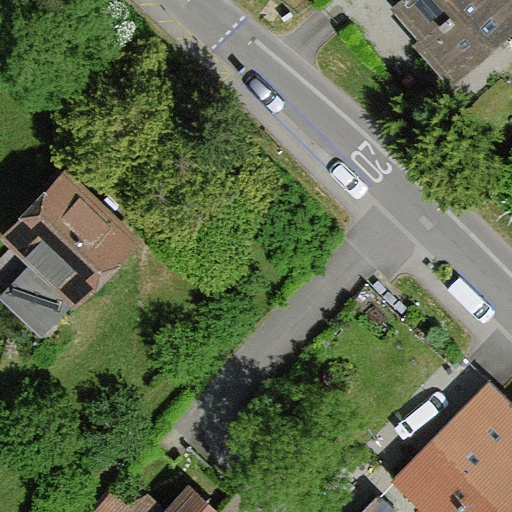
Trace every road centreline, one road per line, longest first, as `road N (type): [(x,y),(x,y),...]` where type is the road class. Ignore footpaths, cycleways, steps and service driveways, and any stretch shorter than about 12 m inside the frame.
road 1 (residential): [(414,194),(204,423),(297,511)]
road 2 (residential): [(414,194),(278,70)]
road 3 (residential): [(511,291),(414,194)]
